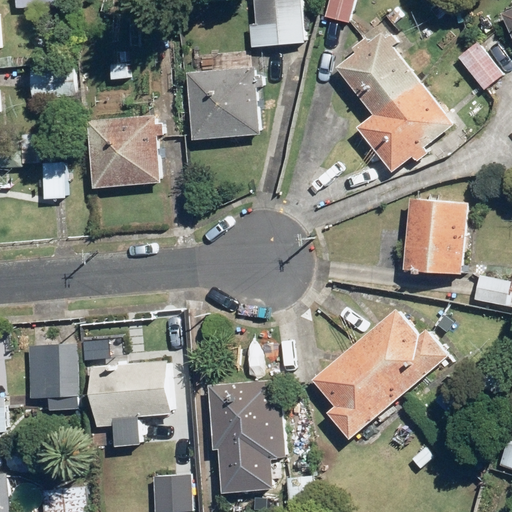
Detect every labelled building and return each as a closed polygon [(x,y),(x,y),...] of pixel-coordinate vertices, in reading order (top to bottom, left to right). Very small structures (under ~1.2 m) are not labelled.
[(257,0),(261,43),(309,39),(305,0),(257,0)] [(332,0),(329,16),(352,22),(357,0),(332,0)] [(386,31),(341,66),(379,115),(363,127),(398,171),(459,123),(386,31)] [(480,41),(461,57),(487,89),(506,73),(480,41)] [(136,64),(112,65),(112,85),(137,85),(136,64)] [(35,68),(37,97),(80,94),(78,65),(35,68)] [(193,72),(199,139),(265,133),(259,66),(193,72)] [(93,120),(99,187),(167,181),(161,114),(93,120)] [(46,161),(49,198),(70,197),(68,160),(46,161)] [(415,196),(409,268),(466,273),(472,201),(415,196)] [(511,280),(481,275),(477,299),(511,305),(511,280)] [(341,404),(334,410),(357,438),(455,354),(431,327),(423,333),(402,308),(319,379),(341,404)] [(31,344),(33,397),(66,396),(67,410),(84,409),(82,342),(31,344)] [(97,365),(102,425),(117,423),(119,444),(147,442),(144,415),(178,413),(174,359),(97,365)] [(225,447),(230,492),(279,487),(276,456),(292,454),(287,401),(281,402),(279,377),(214,383),(220,447),(225,447)] [(0,511),(15,511),(12,473),(0,473),(0,511)] [(158,474),(159,511),(161,511),(197,511),(196,473),(158,474)] [(288,476),(291,511),(319,509),(317,474),(288,476)] [(48,489),(49,511),(93,511),(92,486),(48,489)]
